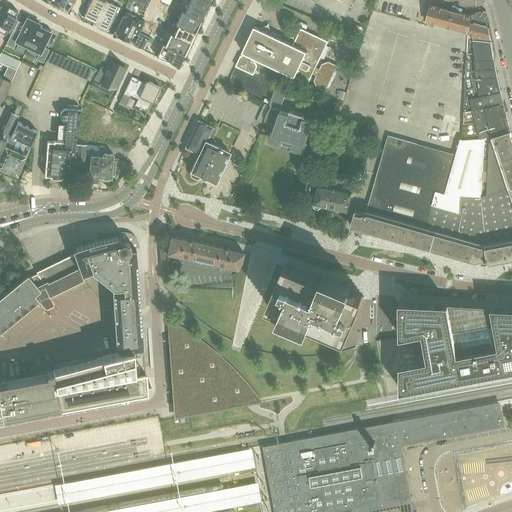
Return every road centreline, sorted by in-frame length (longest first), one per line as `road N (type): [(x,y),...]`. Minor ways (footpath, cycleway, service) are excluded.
road 1 (unclassified): [(511,290),(401,273),(185,215)]
road 2 (secondary): [(0,232),(125,208),(162,144)]
road 3 (secondary): [(162,144),(111,201),(0,219)]
road 4 (residential): [(23,0),(191,82)]
road 5 (residential): [(160,392),(150,406),(0,435)]
road 6 (residential): [(160,392),(152,268)]
